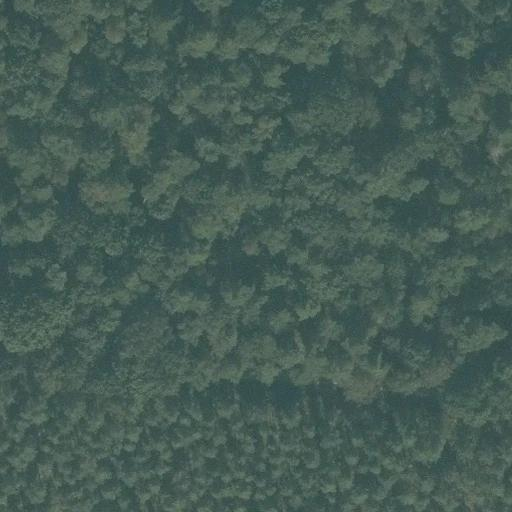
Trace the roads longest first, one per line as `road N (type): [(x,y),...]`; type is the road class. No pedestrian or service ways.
road 1 (track): [(322,379),(312,39),(320,0)]
road 2 (track): [(322,379),(0,353)]
road 3 (track): [(511,392),(322,379)]
